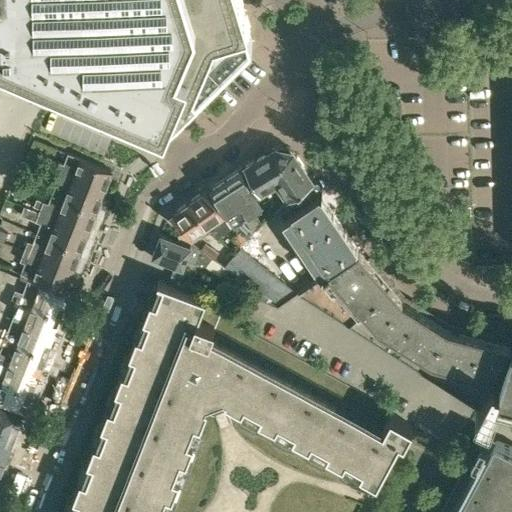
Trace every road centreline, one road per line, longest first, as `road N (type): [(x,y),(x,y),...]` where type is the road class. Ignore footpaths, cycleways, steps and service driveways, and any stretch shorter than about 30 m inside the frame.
road 1 (residential): [(299,60),(345,166),(388,228),(440,278),(511,306)]
road 2 (residential): [(23,511),(135,223)]
road 3 (unclassified): [(511,8),(377,15),(328,35),(299,60)]
road 4 (residential): [(165,183),(227,138),(299,60)]
